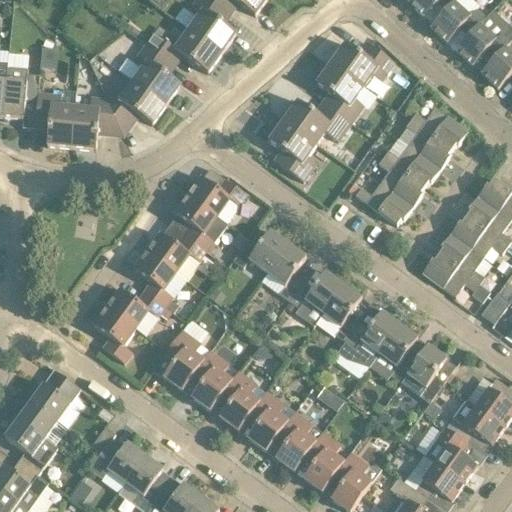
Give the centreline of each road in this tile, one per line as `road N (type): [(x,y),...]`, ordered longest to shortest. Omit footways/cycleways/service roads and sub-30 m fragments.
road 1 (residential): [(194,133),(334,12),(359,9),(497,131)]
road 2 (residential): [(280,511),(53,347)]
road 3 (residential): [(397,283),(194,133)]
road 4 (residential): [(53,347),(148,214),(144,169)]
road 5 (residential): [(397,283),(497,131)]
road 6 (residential): [(511,366),(397,283)]
road 7 (residential): [(8,314),(22,178)]
road 8 (residential): [(22,178),(86,180),(144,169)]
